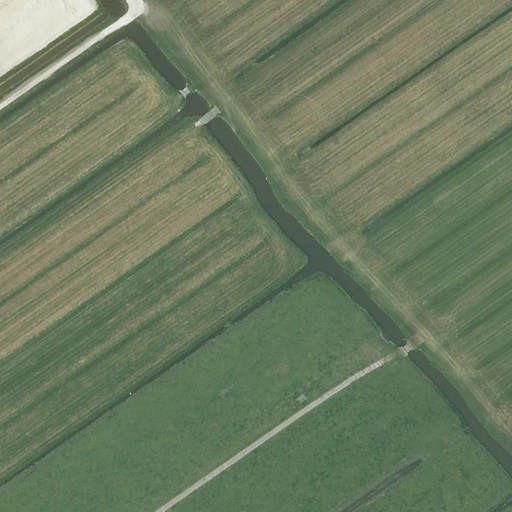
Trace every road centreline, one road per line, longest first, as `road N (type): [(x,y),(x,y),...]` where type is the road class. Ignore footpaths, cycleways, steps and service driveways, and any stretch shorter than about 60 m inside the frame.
road 1 (track): [(160,511),(420,339)]
road 2 (track): [(0,106),(120,23),(137,9),(131,0)]
